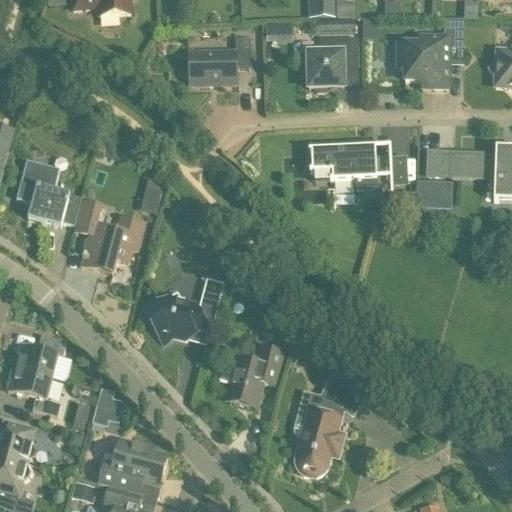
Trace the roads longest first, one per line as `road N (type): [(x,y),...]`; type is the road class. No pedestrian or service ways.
road 1 (residential): [(237,130),(511,120)]
road 2 (residential): [(205,458),(10,273)]
road 3 (residential): [(359,511),(448,461),(486,460)]
